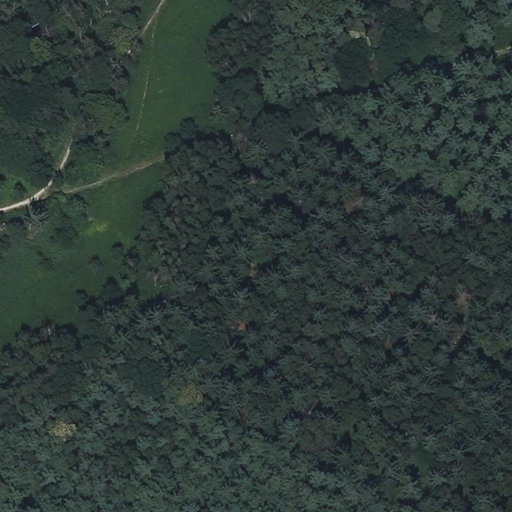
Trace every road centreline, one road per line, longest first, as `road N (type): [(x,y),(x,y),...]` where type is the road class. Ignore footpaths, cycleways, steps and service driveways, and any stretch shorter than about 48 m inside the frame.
road 1 (track): [(511,48),(32,199)]
road 2 (track): [(0,209),(45,187),(157,0)]
